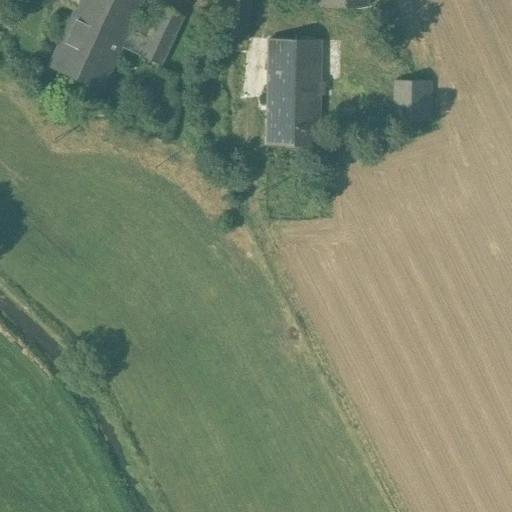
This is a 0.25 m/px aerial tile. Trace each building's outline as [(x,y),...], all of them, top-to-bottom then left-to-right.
[(183,17),(147,0),(59,0),(75,8),(48,66),(100,90),(121,47),(160,65),(183,17)] [(250,0),(217,0),(214,35),(246,38),(250,0)] [(319,40),(268,39),(267,145),(317,146),(318,95),(323,95),(323,81),(318,81),(319,40)] [(380,48),(381,50),(382,51),(384,52),(387,52),(389,51),(390,49),(391,47),(391,45),(390,43),(389,42),(387,41),(385,41),(382,42),(381,43),(380,45),(380,48)] [(379,60),(379,62),(381,64),(382,65),(384,66),(387,66),(388,65),(390,63),(390,61),(390,58),(389,56),(387,55),(385,55),(383,55),(381,56),(380,58),(379,60)] [(427,81),(394,81),(394,121),(426,121),(427,81)]
